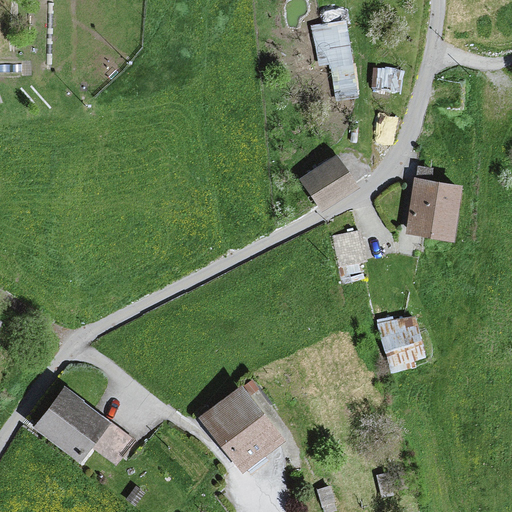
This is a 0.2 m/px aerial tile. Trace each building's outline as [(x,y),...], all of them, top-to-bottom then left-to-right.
[(347,13),(312,18),(319,63),(330,61),(335,94),(359,91),(347,13)] [(327,154),(295,175),(314,204),(346,183),(327,154)] [(448,185),(404,177),(395,229),(439,237),(448,185)] [(334,228),(340,259),(365,254),(359,223),(334,228)] [(403,312),(371,320),(384,372),(416,364),(403,312)] [(232,384),(191,416),(232,469),(273,436),(232,384)] [(74,462),(103,424),(53,386),(24,424),(74,462)]
